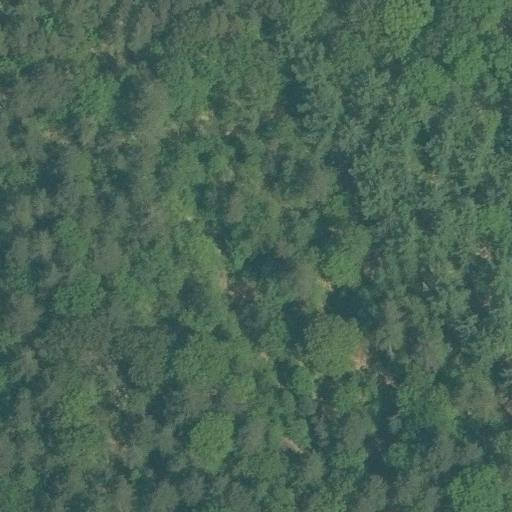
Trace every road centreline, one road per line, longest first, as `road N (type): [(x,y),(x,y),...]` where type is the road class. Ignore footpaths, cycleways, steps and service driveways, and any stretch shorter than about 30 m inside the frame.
road 1 (track): [(467,511),(415,490),(323,487),(198,396),(121,363),(119,333),(131,293),(175,222),(164,176),(88,91),(0,76)]
road 2 (track): [(88,91),(240,68),(409,0)]
road 3 (track): [(8,445),(21,417),(44,396),(88,370),(121,363)]
